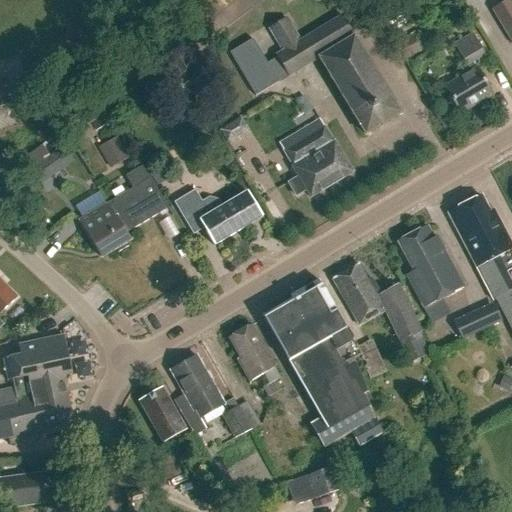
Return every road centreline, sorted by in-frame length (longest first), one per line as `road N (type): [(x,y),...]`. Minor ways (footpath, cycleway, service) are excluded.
road 1 (tertiary): [(125,362),(511,133)]
road 2 (unclassified): [(125,362),(88,315),(0,238)]
road 3 (tertiary): [(102,511),(96,419),(125,362)]
